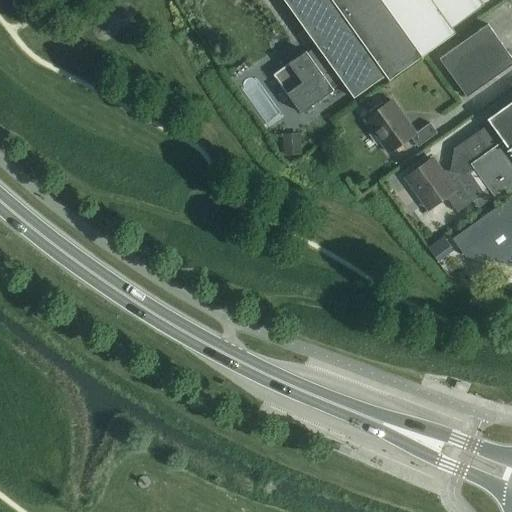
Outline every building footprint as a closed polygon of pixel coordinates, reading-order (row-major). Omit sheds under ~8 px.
[(484,5),(480,0),(283,0),(317,46),(342,81),(354,98),(386,75),(389,80),(456,33),(452,28),(484,5)] [(467,97),(511,64),(511,58),(488,24),(439,59),(467,97)] [(332,88),(342,81),(317,46),(307,53),(306,51),(304,52),(306,54),(298,60),(297,58),(273,74),(301,113),(334,90),(332,88)] [(250,92),(272,126),(284,119),(261,84),(250,92)] [(365,119),(389,153),(410,137),(417,147),(437,133),(430,123),(415,133),(392,100),(365,119)] [(504,140),(511,151),(511,101),(488,119),(491,123),(455,149),(450,176),(459,178),(474,168),(471,164),(504,140)] [(511,185),(511,151),(504,140),(471,164),(474,168),(459,178),(450,176),(444,175),(432,158),(406,177),(429,209),(443,200),(449,201),(457,213),(473,201),(478,209),(495,197),(495,198),(511,185)] [(511,196),(511,197),(452,239),(466,257),(508,264),(509,260),(511,260),(511,196)]
